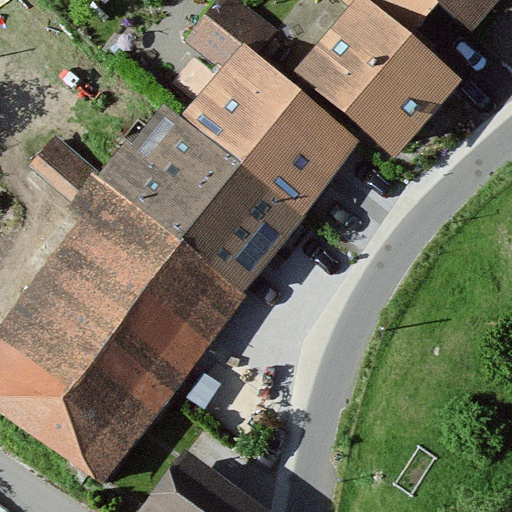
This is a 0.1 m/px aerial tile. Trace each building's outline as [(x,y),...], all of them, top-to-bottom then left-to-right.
[(437,5),(431,0),(282,0),(241,51),(355,145),(389,171),(456,89),(403,47),(437,5)] [(511,0),(431,0),(437,5),(482,39),(511,2),(511,0)] [(355,145),(241,51),(180,125),(294,218),(355,145)] [(294,218),(180,125),(160,109),(94,194),(243,307),(304,226),(294,218)] [(243,307),(94,194),(0,318),(0,417),(101,494),(243,307)] [(260,511),(184,457),(144,511),(260,511)]
